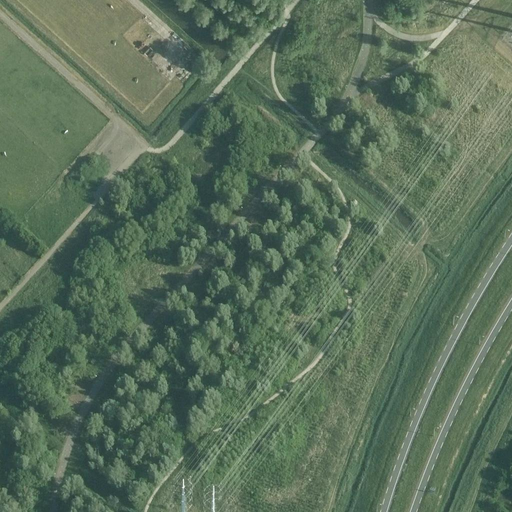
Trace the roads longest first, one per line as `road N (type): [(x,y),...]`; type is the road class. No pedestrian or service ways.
road 1 (primary): [(511,245),(429,381),(383,511)]
road 2 (primary): [(406,511),(434,435),(511,294)]
road 3 (track): [(144,146),(0,307)]
road 4 (track): [(144,146),(167,147),(286,11)]
road 5 (track): [(0,15),(144,146)]
